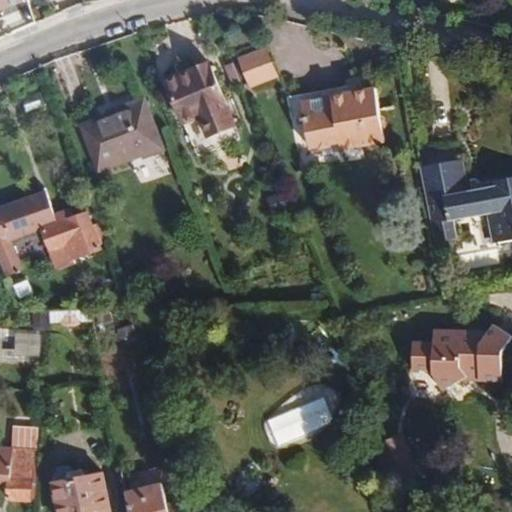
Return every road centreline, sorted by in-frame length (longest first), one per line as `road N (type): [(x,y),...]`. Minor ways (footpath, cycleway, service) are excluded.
road 1 (residential): [(297,0),(511,54)]
road 2 (residential): [(183,0),(139,7),(0,63)]
